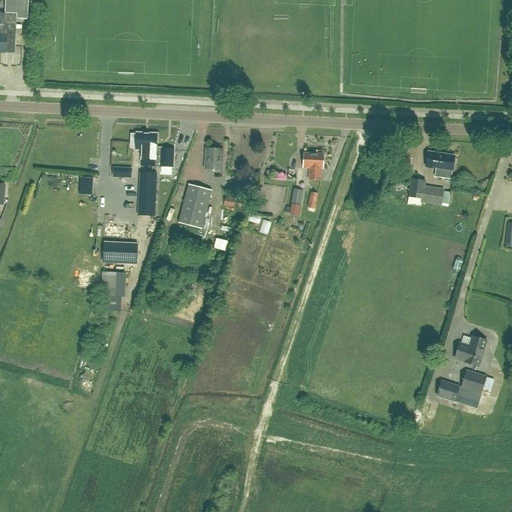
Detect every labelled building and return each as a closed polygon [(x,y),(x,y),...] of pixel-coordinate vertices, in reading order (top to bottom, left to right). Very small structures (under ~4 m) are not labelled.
[(5,0),(5,14),(0,13),(0,52),(15,54),(17,19),(28,19),(28,0),(5,0)] [(173,150),(156,150),(157,134),(136,134),(136,136),(132,135),(131,147),(136,147),(136,149),(141,149),(140,166),(157,167),(157,166),(173,167),(173,150)] [(222,170),(223,150),(205,149),(204,169),(222,170)] [(452,171),(454,157),(428,153),(426,165),(436,166),(434,177),(450,179),(452,171)] [(323,169),(323,155),(304,154),(303,168),(309,168),(308,180),(321,181),(321,169),(323,169)] [(154,216),(157,175),(140,174),(138,215),(154,216)] [(80,195),(89,195),(89,179),(81,178),(80,195)] [(448,207),(450,193),(444,192),(444,190),(425,187),(426,181),(411,179),(409,193),(408,197),(409,198),(408,202),(431,205),(441,207),(441,206),(448,207)] [(201,230),(212,191),(188,185),(178,224),(201,230)] [(300,205),(303,191),(294,189),(291,203),(300,205)] [(314,210),(318,194),(310,192),(307,208),(314,210)] [(267,234),(270,221),(262,219),(259,232),(267,234)] [(136,264),(137,244),(104,242),(103,263),(136,264)] [(123,296),(124,273),(101,272),(101,287),(106,287),(106,297),(105,309),(119,310),(120,296),(123,296)] [(478,366),(486,342),(472,337),(469,347),(460,344),(455,359),(463,361),(463,362),(478,366)] [(467,371),(461,389),(481,395),(486,378),(467,371)] [(455,403),(460,387),(441,381),(436,397),(455,403)]
